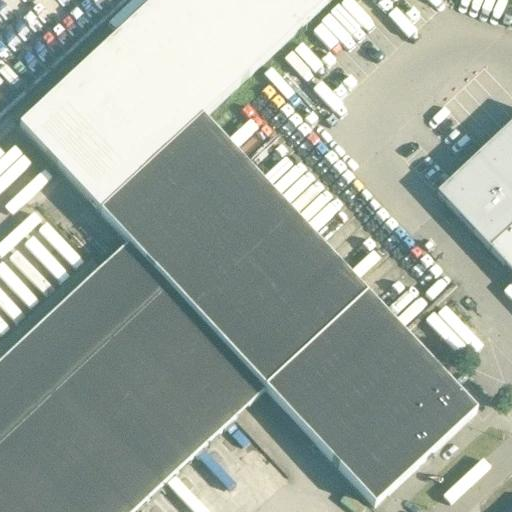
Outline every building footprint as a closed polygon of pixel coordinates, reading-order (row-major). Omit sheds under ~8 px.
[(265,394),(374,510),(389,497),(476,415),(216,137),(203,122),(333,0),(158,0),(38,113),(19,130),(128,246),(127,247),(265,394)] [(0,115),(25,93),(16,83),(26,74),(9,55),(0,63),(0,115)] [(489,252),(511,230),(511,125),(437,196),(489,252)] [(511,230),(489,252),(511,276),(511,230)] [(0,344),(65,284),(43,261),(49,255),(33,239),(0,269),(0,344)] [(137,511),(265,394),(127,247),(98,274),(90,266),(0,349),(0,511),(137,511)]
